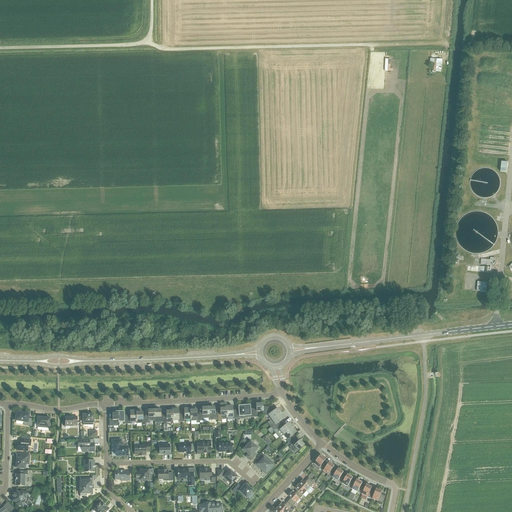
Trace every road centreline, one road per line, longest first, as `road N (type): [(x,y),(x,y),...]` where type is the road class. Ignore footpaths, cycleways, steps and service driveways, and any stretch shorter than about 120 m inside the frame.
road 1 (track): [(449,43),(168,49),(145,39)]
road 2 (unclassified): [(0,47),(140,42),(151,29),(151,0)]
road 3 (residential): [(104,403),(281,392)]
road 4 (unclassified): [(404,511),(425,397),(423,341)]
road 5 (residential): [(254,484),(229,461),(106,463)]
road 6 (tertiary): [(98,361),(222,355)]
